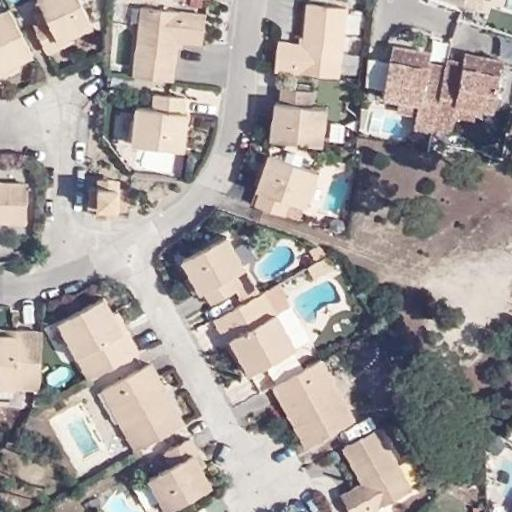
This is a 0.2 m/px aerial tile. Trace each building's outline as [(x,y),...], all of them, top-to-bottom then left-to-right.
[(0,63),(33,47),(10,0),(0,5),(0,63)] [(79,0),(37,0),(44,13),(33,20),(47,47),(60,40),(58,36),(89,21),(79,0)] [(278,40),(273,67),(338,76),(348,6),(309,1),(303,43),(278,40)] [(129,75),(168,80),(174,37),(197,41),(202,11),(139,2),(129,75)] [(394,58),(386,97),(403,100),(400,111),(420,114),(417,128),(436,132),(437,125),(438,125),(449,65),(432,62),(434,52),(396,44),(394,58)] [(451,57),(449,65),(438,125),(456,129),(458,115),(479,119),(481,107),(497,110),(507,58),(506,58),(469,51),(467,60),(451,57)] [(271,138),(321,145),(326,108),(311,105),(312,89),(282,85),(280,102),(277,101),(271,138)] [(150,108),(134,107),(130,141),(182,146),(185,111),(180,111),(183,95),(152,92),(150,108)] [(255,202),(281,211),(286,198),(301,203),(314,167),(269,150),(255,187),(260,189),(255,202)] [(120,176),(100,176),(100,186),(90,185),(88,203),(97,204),(98,213),(118,214),(118,204),(126,205),(127,186),(119,186),(120,176)] [(24,181),(0,179),(0,216),(22,218),(24,181)] [(209,300),(231,288),(233,286),(228,274),(242,267),(225,234),(182,257),(198,290),(203,289),(209,300)] [(324,257),(316,245),(305,250),(313,263),(324,257)] [(231,288),(239,305),(256,295),(242,267),(228,274),(233,286),(231,288)] [(239,305),(214,318),(226,339),(231,337),(252,371),(298,349),(267,288),(256,295),(239,305)] [(90,378),(142,350),(128,324),(122,327),(103,296),(59,319),(90,378)] [(0,383),(39,385),(43,327),(15,326),(14,332),(0,331),(0,383)] [(324,358),(277,383),(297,420),(292,422),(305,447),(355,421),(324,358)] [(139,449),(187,423),(173,395),(167,398),(149,363),(107,384),(139,449)] [(366,511),(409,489),(378,428),(343,446),(361,483),(340,494),(348,511),(366,511)] [(192,436),(165,450),(171,463),(151,475),(167,507),(211,485),(194,453),(201,449),(192,436)]
